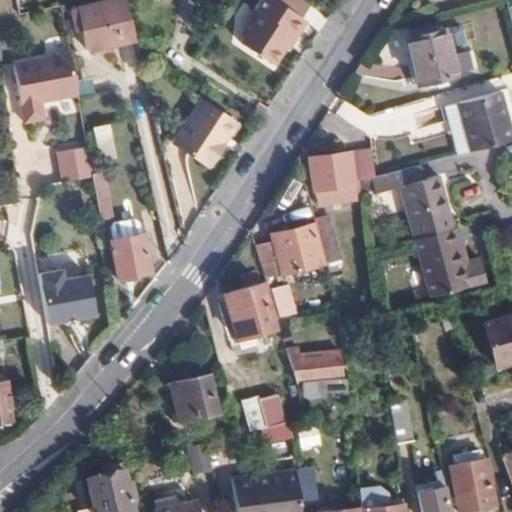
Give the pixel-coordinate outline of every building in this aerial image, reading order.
[(298,21),(306,6),(296,0),(257,0),(251,11),(260,17),(253,30),(249,27),(237,46),(271,67),(282,50),(298,21)] [(86,55),(132,45),(122,2),(75,12),(78,23),(73,25),(75,34),(80,34),(86,55)] [(260,17),(251,11),(243,24),(249,27),(253,30),(260,17)] [(303,24),(298,21),(282,50),(286,53),(303,24)] [(404,41),(414,85),(453,76),(470,72),(465,53),(448,57),(443,32),(404,41)] [(74,98),(66,57),(11,68),(21,126),(40,122),(37,106),(74,98)] [(83,91),(109,90),(108,78),(83,79),(83,91)] [(468,157),(511,144),(511,112),(503,114),(499,98),(454,109),(468,157)] [(205,170),(234,129),(200,106),(171,146),(205,170)] [(442,112),(456,160),(468,157),(454,109),(442,112)] [(108,125),(91,126),(95,160),(112,158),(108,125)] [(59,184),(88,178),(87,171),(83,149),(53,155),(59,184)] [(369,153),(348,156),(353,186),(373,184),(369,153)] [(348,156),(306,162),(313,207),(355,201),(353,186),(348,156)] [(99,170),(87,171),(88,178),(93,205),(105,203),(99,170)] [(413,172),(404,175),(408,187),(417,185),(413,172)] [(404,175),(375,183),(378,195),(402,189),(433,295),(470,285),(464,266),(458,268),(451,248),(458,247),(454,231),(448,232),(433,181),(417,185),(408,187),(404,175)] [(93,205),(97,221),(108,218),(105,203),(93,205)] [(111,239),(109,239),(116,277),(146,271),(139,235),(138,235),(135,220),(130,216),(112,219),(109,224),(111,239)] [(327,222),(311,224),(312,226),(315,240),(329,238),(327,222)] [(269,237),(271,244),(276,262),(267,265),(270,279),(322,267),(315,240),(312,226),(269,237)] [(271,244),(253,249),(259,267),(267,265),(276,262),(271,244)] [(458,268),(464,266),(458,247),(451,248),(458,268)] [(34,276),(43,325),(63,321),(71,320),(91,316),(84,277),(58,282),(58,276),(52,272),(34,276)] [(273,317),(263,285),(258,286),(255,274),(237,280),(240,291),(223,297),(231,327),(243,325),(244,333),(254,331),(252,322),(273,317)] [(273,318),(293,315),(290,285),(270,287),(273,318)] [(502,366),(511,363),(511,315),(489,322),(502,366)] [(333,377),(330,352),(291,357),(292,380),(333,377)] [(214,412),(205,375),(169,383),(177,421),(214,412)] [(259,413),(263,429),(283,424),(279,408),(259,413)] [(395,415),(400,454),(417,453),(411,413),(395,415)] [(263,429),(260,429),(264,443),(286,437),(283,424),(263,429)] [(316,428),(296,430),(297,448),(317,446),(316,428)] [(207,471),(204,444),(186,445),(188,473),(207,471)] [(511,451),(502,455),(511,489),(511,451)] [(487,462),(450,467),(455,511),(458,511),(493,507),(487,462)] [(384,477),(385,487),(396,485),(394,463),(382,463),(384,477)] [(352,467),(355,490),(377,487),(375,476),(374,465),(352,467)] [(125,511),(130,511),(121,470),(84,478),(90,511),(125,511)] [(297,511),(296,497),(293,473),(293,471),(230,478),(233,511),(297,511)] [(293,473),(296,497),(312,495),(310,471),(293,473)] [(375,476),(377,487),(385,487),(384,477),(375,476)] [(447,511),(442,488),(416,492),(419,511),(447,511)] [(195,511),(193,503),(155,511),(154,511),(195,511)]
